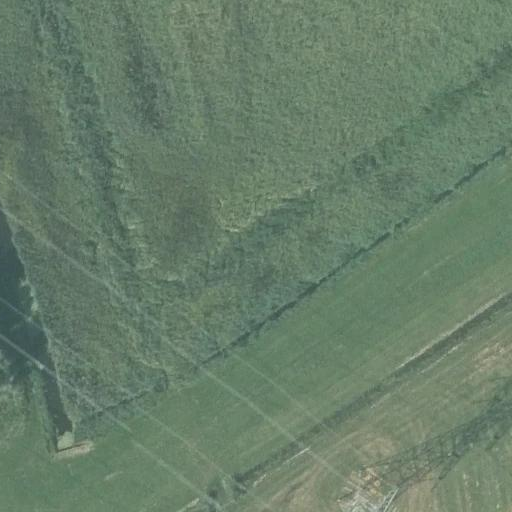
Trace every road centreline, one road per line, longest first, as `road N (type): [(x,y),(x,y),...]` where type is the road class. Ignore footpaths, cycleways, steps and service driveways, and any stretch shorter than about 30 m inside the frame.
road 1 (track): [(172,406),(37,0)]
road 2 (track): [(172,406),(169,423),(43,489),(26,377),(0,298)]
